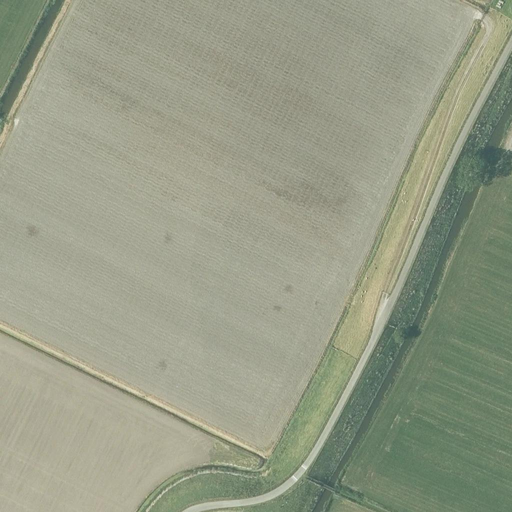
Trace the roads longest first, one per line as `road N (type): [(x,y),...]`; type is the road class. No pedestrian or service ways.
road 1 (unclassified): [(511,38),(365,352),(299,473),(269,496),(189,511)]
road 2 (track): [(462,9),(490,29),(454,99),(377,327)]
